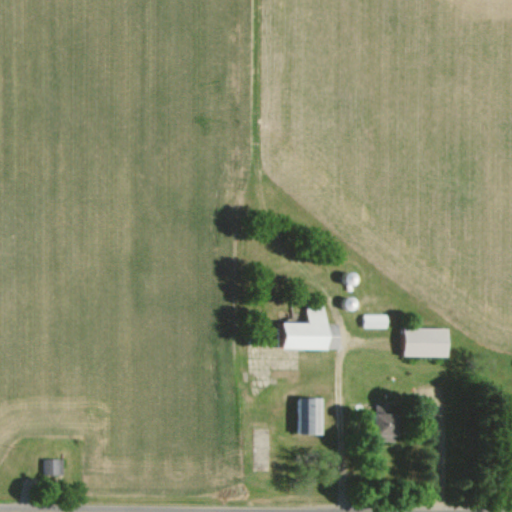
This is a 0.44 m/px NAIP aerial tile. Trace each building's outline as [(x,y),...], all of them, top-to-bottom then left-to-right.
[(268,348),(330,349),(330,323),(318,323),(318,302),(299,302),(299,322),(268,322),(268,348)] [(442,328),(397,327),(396,355),(442,356),(442,328)] [(316,434),(317,398),(296,397),(295,434),(316,434)] [(388,441),(389,414),(367,413),(366,440),(388,441)] [(61,458),(41,459),(42,475),(61,475),(61,458)]
